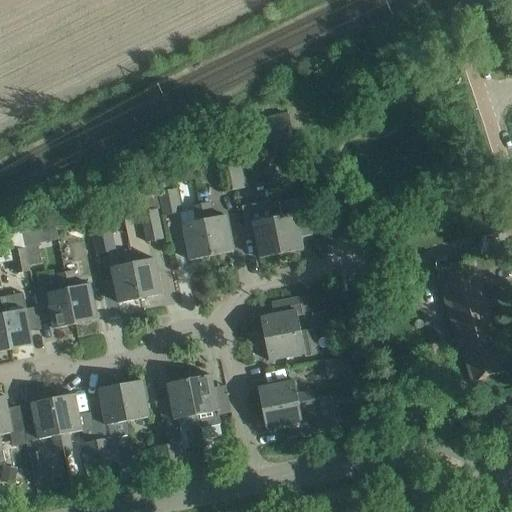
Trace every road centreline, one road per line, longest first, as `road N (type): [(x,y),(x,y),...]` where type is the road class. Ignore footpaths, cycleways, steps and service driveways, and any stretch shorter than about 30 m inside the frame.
road 1 (tertiary): [(257,482),(390,456),(468,460),(502,476)]
road 2 (residential): [(0,381),(153,362),(161,341),(205,331)]
road 3 (residential): [(257,482),(236,353),(220,334),(205,331)]
road 4 (tertiary): [(111,511),(257,482)]
road 5 (residential): [(205,331),(272,269),(319,260)]
road 6 (residential): [(511,156),(474,26)]
